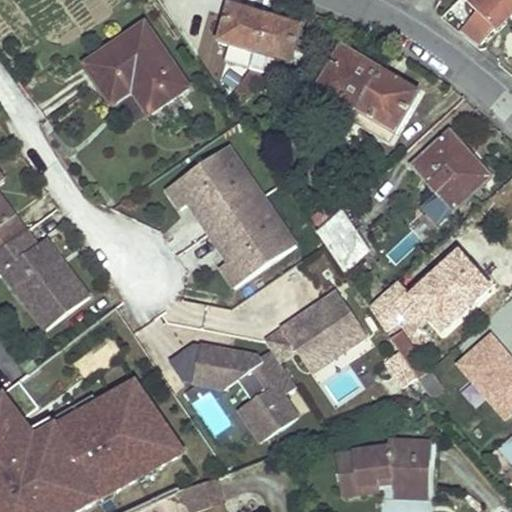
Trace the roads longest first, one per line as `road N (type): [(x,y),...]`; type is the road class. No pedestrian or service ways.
road 1 (residential): [(0,92),(77,206),(140,272)]
road 2 (residential): [(511,100),(465,62),(359,0)]
